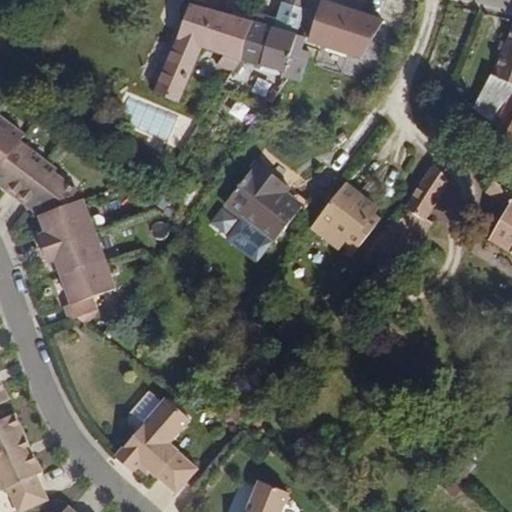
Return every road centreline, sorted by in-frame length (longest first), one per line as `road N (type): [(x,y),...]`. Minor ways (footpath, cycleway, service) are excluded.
road 1 (residential): [(146,511),(96,462),(32,366),(0,252)]
road 2 (unknown): [(439,0),(412,186)]
